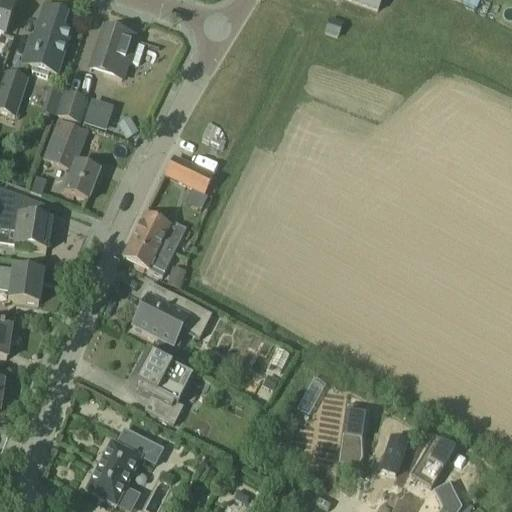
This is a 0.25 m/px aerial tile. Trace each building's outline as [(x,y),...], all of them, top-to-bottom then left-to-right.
[(0,0),(0,37),(4,39),(16,2),(7,0),(0,0)] [(343,0),(344,1),(378,13),(382,0),(343,0)] [(56,79),(70,35),(61,32),(65,19),(44,12),(32,49),(29,48),(23,68),(34,72),(32,76),(48,81),(49,76),(56,79)] [(344,26),(329,21),(324,36),(338,41),(344,26)] [(126,37),(104,30),(90,73),(122,83),(128,65),(131,66),(138,68),(144,50),(137,47),(138,42),(126,38),(126,37)] [(5,77),(0,92),(0,116),(15,121),(27,84),(5,77)] [(65,96),(57,118),(76,125),(84,103),(65,96)] [(43,162),(73,174),(64,196),(88,205),(99,175),(77,166),(89,135),(58,124),(43,162)] [(188,168),(179,185),(204,198),(213,180),(188,168)] [(50,225),(20,221),(23,201),(0,193),(0,231),(17,234),(15,250),(46,254),(47,250),(50,249),(52,246),(52,243),(52,239),(49,237),(50,225)] [(136,235),(151,243),(149,246),(173,258),(186,233),(176,228),(174,232),(145,217),(136,235)] [(162,281),(173,258),(149,246),(151,243),(136,235),(123,261),(162,281)] [(0,292),(9,294),(8,303),(38,307),(43,277),(12,273),(0,271),(0,292)] [(212,319),(149,287),(148,289),(147,288),(139,303),(145,306),(133,331),(159,344),(157,348),(174,356),(182,342),(178,340),(182,333),(200,342),(212,319)] [(0,330),(0,361),(6,363),(11,332),(0,330)] [(192,381),(144,357),(129,385),(140,391),(138,395),(151,402),(145,414),(174,429),(183,411),(178,408),(191,382),(192,383),(192,381)] [(344,408),(337,458),(357,461),(363,420),(355,419),(356,410),(344,408)] [(388,443),(376,477),(391,482),(403,448),(388,443)] [(430,443),(407,481),(426,493),(450,455),(430,443)] [(141,462),(111,447),(85,496),(116,511),(141,462)] [(432,495),(440,511),(459,511),(447,487),(432,495)]
